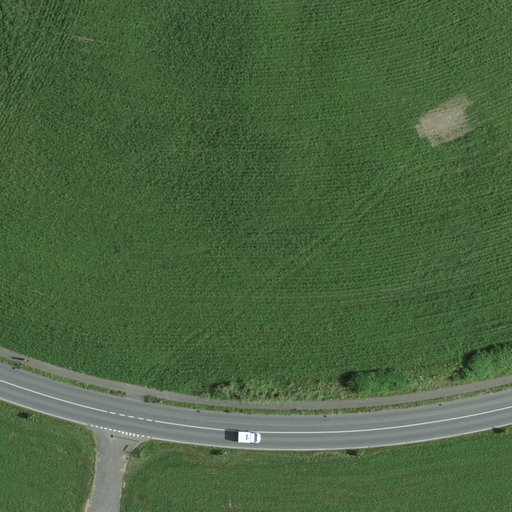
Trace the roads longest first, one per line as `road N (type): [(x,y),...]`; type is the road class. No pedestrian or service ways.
road 1 (secondary): [(511,406),(341,433),(231,431),(120,415)]
road 2 (secondary): [(120,415),(0,379)]
